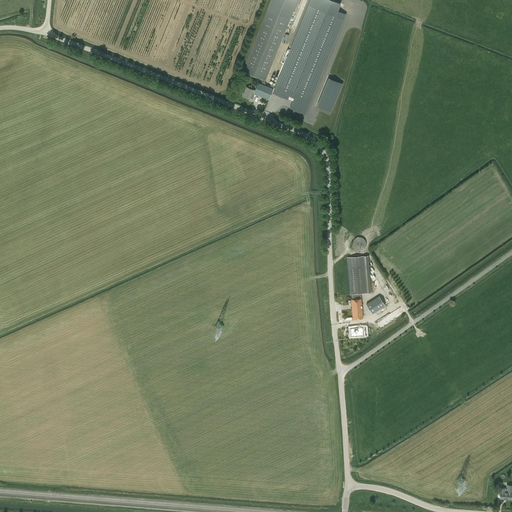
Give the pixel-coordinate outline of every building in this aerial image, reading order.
[(271,0),(242,71),(261,78),(264,80),(266,80),(298,0),(271,0)] [(273,87),(273,89),(272,92),(273,93),(288,99),(293,101),(290,108),(304,114),(345,14),(337,10),(340,3),(333,0),(311,0),(275,88),(273,87)] [(233,81),(222,77),(219,83),(223,85),(223,86),(226,87),(227,87),(231,88),(232,84),(237,86),(240,78),(236,76),(233,81)] [(242,76),(238,86),(243,88),(247,79),(242,76)] [(254,96),(253,96),(251,95),(253,92),(254,92),(254,93),(269,99),(273,89),(268,87),(269,85),(267,84),(266,86),(264,80),(261,78),(263,85),(258,83),(255,90),(251,88),(252,86),(249,85),(248,87),(246,87),(242,96),(250,99),(250,98),(253,99),(254,96)] [(342,84),(329,79),(318,107),(331,112),(342,84)] [(360,237),(358,237),(356,237),(355,238),(354,240),(353,241),(352,243),(352,245),(353,246),(354,248),(355,249),(357,250),(359,251),(360,250),(362,250),(364,249),(365,248),(366,246),(366,244),(366,243),(366,241),(365,239),(363,238),(362,237),(360,237)] [(368,256),(347,257),(350,294),(351,294),(351,299),(353,319),(363,318),(361,293),(371,292),(368,256)] [(382,281),(384,280),(378,270),(373,273),(379,282),(382,281)] [(385,305),(382,300),(373,306),(370,302),(366,304),(372,313),(385,305)] [(351,336),(363,335),(362,327),(350,328),(351,336)] [(511,492),(511,489),(507,489),(507,492),(500,491),(500,498),(511,499),(511,492)]
